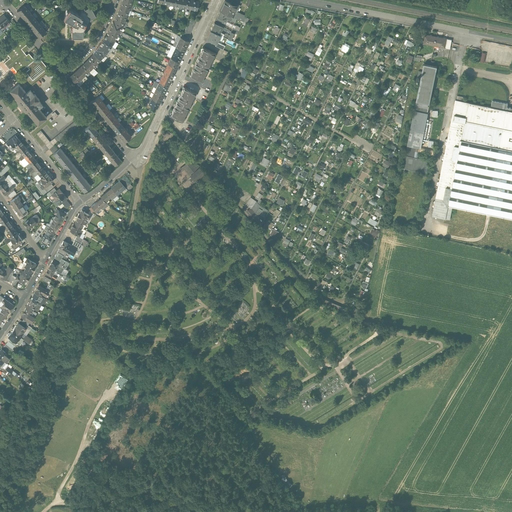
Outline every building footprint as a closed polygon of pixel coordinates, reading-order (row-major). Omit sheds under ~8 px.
[(74,72),(80,79),(89,71),(91,73),(95,69),(93,67),(96,63),(105,54),(112,43),(117,35),(122,25),(127,15),(131,5),(132,0),(122,0),(122,2),(118,12),(113,21),(108,31),(106,34),(102,40),(96,49),(89,57),(82,65),(74,72)] [(231,3),(227,1),(226,2),(224,2),(220,11),(231,16),(233,13),(237,4),(232,1),(231,3)] [(21,15),(28,9),(24,5),(17,11),(21,15)] [(81,11),(79,14),(70,8),(64,17),(73,23),(72,26),(72,36),(83,37),(83,29),(89,19),(96,15),(90,5),(81,11)] [(24,20),(32,14),(28,9),(21,15),(24,20)] [(220,11),(215,20),(224,24),(227,19),(231,20),(232,16),(220,11)] [(28,24),(35,18),(32,14),(24,20),(28,24)] [(4,15),(0,17),(0,24),(2,27),(9,21),(4,15)] [(307,16),(303,25),(307,27),(311,18),(307,16)] [(31,29),(39,22),(35,18),(28,24),(31,29)] [(191,18),(184,34),(189,36),(196,20),(191,18)] [(35,33),(43,27),(39,22),(31,29),(35,33)] [(223,26),(214,22),(210,30),(219,34),(220,32),(223,26)] [(39,37),(46,31),(43,27),(35,33),(39,37)] [(219,34),(210,30),(206,39),(215,43),(219,34)] [(229,34),(224,32),(224,33),(220,32),(219,34),(231,40),(234,33),(231,31),(229,34)] [(391,45),(394,37),(389,35),(386,42),(391,45)] [(436,37),(426,35),(424,41),(424,44),(434,46),(436,37)] [(23,36),(4,51),(10,58),(4,63),(9,69),(13,67),(18,73),(27,66),(34,60),(29,53),(25,55),(24,53),(24,52),(29,48),(26,45),(29,43),(23,36)] [(178,42),(186,46),(189,40),(180,36),(178,42)] [(447,39),(436,37),(434,46),(445,48),(447,39)] [(175,47),(184,51),(186,46),(178,42),(175,47)] [(348,52),(351,45),(346,43),(343,49),(348,52)] [(320,55),(325,46),(321,44),(316,53),(320,55)] [(173,52),(181,56),(184,51),(175,47),(173,52)] [(215,54),(203,48),(196,62),(208,68),(215,54)] [(170,57),(179,61),(181,56),(173,52),(170,57)] [(168,62),(176,66),(179,61),(170,57),(168,62)] [(36,61),(34,60),(27,66),(29,68),(25,71),(32,80),(48,68),(40,58),(36,61)] [(165,68),(174,72),(176,66),(168,62),(165,68)] [(208,68),(196,62),(189,76),(201,82),(208,68)] [(422,72),(418,71),(417,78),(420,79),(416,101),(414,110),(407,145),(415,147),(421,148),(428,113),(426,113),(428,104),(429,104),(437,67),(424,64),(422,72)] [(174,72),(165,68),(163,72),(172,77),(174,74),(173,73),(174,72)] [(80,79),(74,72),(70,75),(76,83),(80,79)] [(161,77),(169,81),(170,80),(171,80),(172,77),(163,72),(161,77)] [(169,81),(161,77),(158,82),(167,87),(169,81)] [(290,86),(293,80),(288,78),(285,84),(290,86)] [(167,87),(158,82),(156,88),(164,92),(167,87)] [(26,93),(18,83),(10,90),(17,98),(23,105),(22,106),(25,109),(26,109),(32,116),(31,116),(38,124),(46,117),(38,108),(42,104),(38,100),(39,99),(35,94),(34,94),(30,90),(26,93)] [(196,93),(184,87),(177,101),(189,107),(196,93)] [(164,92),(156,88),(153,93),(162,97),(164,92)] [(162,97),(153,93),(151,98),(160,102),(162,97)] [(95,106),(102,100),(99,96),(91,102),(95,106)] [(160,102),(151,98),(148,103),(157,107),(160,102)] [(98,111),(106,105),(102,100),(95,106),(98,111)] [(462,101),(455,100),(448,137),(449,137),(433,217),(445,220),(446,216),(450,216),(452,206),(511,218),(511,111),(491,107),(462,101)] [(189,107),(177,101),(170,116),(182,121),(189,107)] [(492,101),(491,107),(511,111),(511,108),(507,108),(508,104),(492,101)] [(102,115),(110,109),(106,105),(98,111),(102,115)] [(330,115),(333,108),(327,105),(324,112),(330,115)] [(106,120),(113,113),(110,109),(102,115),(106,120)] [(109,124),(117,118),(113,113),(106,120),(109,124)] [(83,114),(50,141),(53,145),(86,118),(83,114)] [(117,118),(109,124),(113,128),(120,122),(117,118)] [(120,122),(113,128),(116,133),(124,127),(120,122)] [(91,136),(97,131),(91,124),(85,129),(91,136)] [(124,127),(116,133),(120,137),(128,131),(124,127)] [(41,130),(36,134),(49,149),(53,145),(50,141),(41,130)] [(97,143),(103,138),(97,131),(91,136),(97,143)] [(128,131),(120,137),(124,142),(131,136),(128,131)] [(323,136),(320,135),(319,138),(327,141),(329,135),(324,133),(323,136)] [(15,135),(6,143),(8,145),(11,143),(13,147),(20,141),(15,135)] [(311,135),(308,141),(314,144),(315,141),(316,142),(318,138),(311,135)] [(103,150),(109,145),(103,138),(97,143),(103,150)] [(13,147),(14,148),(16,147),(18,148),(20,151),(25,147),(22,145),(23,144),(20,141),(13,147)] [(54,145),(50,149),(53,153),(58,150),(54,145)] [(109,157),(115,153),(109,145),(103,150),(109,157)] [(415,147),(407,145),(404,155),(413,157),(415,147)] [(25,147),(20,151),(23,155),(19,158),(21,160),(29,153),(25,147)] [(53,154),(59,161),(66,156),(60,148),(58,150),(53,153),(53,154)] [(29,153),(21,160),(25,165),(29,162),(34,158),(29,153)] [(114,165),(120,160),(115,153),(109,157),(114,165)] [(413,157),(404,155),(402,169),(403,169),(403,170),(416,173),(417,172),(426,174),(429,160),(413,157)] [(59,161),(65,169),(72,163),(66,156),(59,161)] [(261,163),(267,166),(270,159),(264,157),(261,163)] [(34,158),(29,162),(25,165),(28,169),(31,167),(32,167),(33,168),(38,164),(34,158)] [(198,169),(190,159),(180,167),(183,171),(185,169),(190,175),(198,169)] [(65,169),(72,176),(78,171),(72,163),(65,169)] [(38,164),(33,168),(37,172),(38,174),(43,170),(38,164)] [(297,165),(294,172),(299,174),(300,170),(301,170),(302,168),(297,165)] [(190,175),(195,182),(206,172),(201,166),(198,169),(190,175)] [(43,170),(38,174),(41,178),(39,180),(41,181),(41,180),(48,175),(45,172),(43,170)] [(270,170),(266,177),(272,180),(275,174),(270,170)] [(72,176),(78,184),(85,178),(78,171),(72,176)] [(48,175),(41,180),(41,181),(39,183),(41,186),(42,186),(44,188),(48,185),(49,186),(51,184),(50,183),(52,181),(48,175)] [(129,184),(123,177),(119,180),(125,187),(129,184)] [(78,184),(84,191),(91,185),(85,178),(78,184)] [(119,180),(111,187),(115,192),(117,194),(125,187),(119,180)] [(5,184),(0,188),(5,194),(14,188),(12,186),(9,188),(5,184)] [(111,187),(109,189),(106,191),(106,192),(110,197),(115,192),(111,187)] [(52,195),(50,197),(53,201),(56,199),(63,193),(59,189),(56,191),(52,195)] [(106,192),(104,193),(101,196),(102,197),(105,201),(110,197),(106,192)] [(63,193),(56,199),(59,204),(67,198),(63,193)] [(21,194),(10,202),(15,208),(22,204),(25,201),(21,194)] [(102,197),(100,199),(100,198),(96,201),(97,201),(101,206),(106,202),(105,201),(102,197)] [(97,201),(95,203),(91,206),(95,211),(101,206),(97,201)] [(22,204),(15,208),(19,215),(26,210),(23,206),(22,204)] [(64,213),(57,209),(56,211),(58,212),(55,217),(61,220),(64,213)] [(90,215),(82,210),(80,214),(79,213),(77,217),(78,217),(84,220),(85,221),(87,217),(89,218),(90,215)] [(35,214),(24,222),(28,228),(39,220),(35,214)] [(5,217),(0,221),(3,225),(4,227),(9,223),(5,217)] [(61,220),(55,217),(51,224),(57,227),(61,220)] [(84,220),(78,217),(74,223),(81,227),(83,228),(86,224),(85,224),(84,223),(83,222),(84,220)] [(371,217),(369,221),(376,226),(379,222),(371,217)] [(9,223),(4,227),(6,229),(8,233),(13,229),(9,223)] [(81,227),(74,223),(73,223),(72,226),(72,227),(70,230),(79,235),(81,232),(83,233),(85,230),(83,228),(81,227)] [(51,224),(49,227),(46,225),(44,229),(47,231),(53,234),(57,227),(51,224)] [(273,228),(270,234),(276,237),(280,231),(273,228)] [(373,228),(370,233),(377,236),(380,232),(373,228)] [(13,229),(8,233),(12,237),(13,239),(18,235),(16,232),(13,229)] [(47,232),(44,236),(42,235),(41,237),(49,241),(53,234),(47,231),(47,232)] [(13,239),(11,240),(13,244),(15,247),(23,241),(18,235),(13,239)] [(83,239),(77,236),(74,240),(80,244),(83,239)] [(348,236),(345,241),(351,245),(354,240),(348,236)] [(283,244),(287,246),(291,239),(286,237),(283,244)] [(72,245),(79,250),(82,245),(80,244),(74,240),(72,245)] [(76,248),(63,241),(60,247),(73,254),(76,248)] [(69,255),(59,249),(57,252),(63,255),(67,258),(69,255)] [(63,255),(57,252),(54,258),(59,261),(61,258),(61,259),(63,255)] [(36,263),(27,258),(25,261),(27,262),(25,266),(32,270),(34,267),(36,263)] [(59,261),(54,258),(49,266),(55,269),(63,274),(60,272),(62,268),(65,270),(69,263),(61,259),(61,258),(59,261)] [(32,270),(25,266),(24,264),(19,272),(21,273),(21,272),(28,276),(32,270)] [(55,269),(49,266),(45,273),(55,278),(56,276),(55,276),(56,275),(61,277),(63,274),(55,269)] [(369,274),(373,270),(367,266),(364,269),(369,274)] [(5,272),(1,269),(0,270),(0,276),(5,279),(5,278),(6,279),(11,271),(13,269),(8,267),(5,272)] [(21,273),(19,276),(17,275),(16,278),(25,283),(27,280),(29,277),(28,276),(21,272),(21,273)] [(39,285),(35,292),(40,295),(42,293),(46,295),(49,291),(39,285)] [(40,295),(35,292),(31,299),(41,305),(45,298),(40,295)] [(13,305),(4,298),(2,301),(4,302),(1,306),(9,311),(13,305)] [(41,305),(31,299),(27,306),(33,309),(37,312),(41,305)] [(1,306),(0,307),(2,309),(0,312),(0,313),(4,317),(6,314),(6,315),(9,311),(1,306)] [(27,306),(21,316),(24,318),(29,321),(32,315),(30,314),(33,309),(27,306)] [(25,327),(18,323),(12,331),(20,336),(23,338),(26,340),(27,338),(24,336),(25,334),(22,332),(25,328),(25,327)] [(20,336),(12,331),(8,336),(16,342),(20,336)] [(14,343),(7,339),(4,342),(6,343),(11,347),(14,343)] [(11,347),(6,343),(3,346),(10,351),(12,348),(11,347)] [(5,351),(1,348),(0,349),(0,355),(6,360),(9,357),(7,355),(9,352),(6,349),(5,351)] [(91,425),(86,438),(94,442),(100,428),(91,425)]
